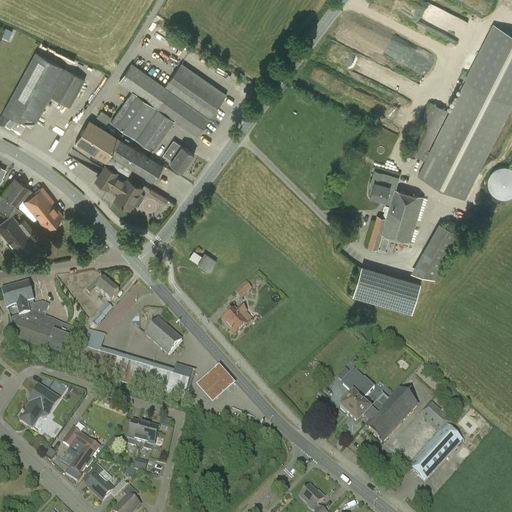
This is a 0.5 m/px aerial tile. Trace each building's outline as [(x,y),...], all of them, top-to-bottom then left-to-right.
[(379,0),(378,4),(394,9),(396,0),(400,0),(413,5),(414,0),(379,0)] [(466,79),(429,151),(428,151),(448,110),(430,101),(405,151),(425,160),(418,176),(465,200),(477,176),(511,105),(511,33),(493,24),(466,79)] [(8,38),(11,30),(4,27),(1,36),(8,38)] [(85,79),(66,68),(36,52),(3,112),(23,123),(27,116),(37,121),(51,96),(70,106),(85,79)] [(197,137),(210,118),(227,94),(181,63),(165,86),(132,63),(118,82),(131,91),(110,121),(153,151),(174,121),(197,137)] [(112,117),(101,110),(96,118),(107,125),(112,117)] [(106,162),(110,155),(154,182),(164,165),(120,139),(121,138),(90,119),(75,143),(106,162)] [(182,145),(182,146),(173,140),(163,155),(172,160),(171,162),(183,170),(194,154),(182,145)] [(143,195),(140,192),(143,188),(118,173),(118,172),(106,165),(97,180),(119,194),(116,199),(130,208),(133,204),(136,206),(139,205),(144,198),(143,195)] [(490,173),(488,178),(488,183),(489,187),(491,192),(495,195),(499,198),(504,198),(509,198),(511,196),(511,168),(506,166),(502,166),(497,168),(493,170),(490,173)] [(376,215),(367,246),(378,249),(382,234),(411,242),(413,235),(415,228),(424,197),(396,189),(400,177),(385,173),(375,170),(369,187),(372,188),(370,196),(386,200),(385,204),(389,205),(386,218),(376,215)] [(14,177),(0,195),(16,207),(20,202),(24,201),(38,219),(46,229),(63,216),(41,188),(34,193),(29,190),(30,189),(14,177)] [(149,188),(146,193),(163,203),(166,198),(149,188)] [(0,213),(6,218),(0,222),(0,231),(22,258),(37,245),(28,234),(33,230),(23,218),(18,222),(12,215),(18,209),(16,207),(0,195),(0,194),(0,213)] [(435,222),(408,273),(434,278),(436,275),(439,258),(445,247),(449,240),(451,230),(435,222)] [(205,252),(202,256),(194,251),(190,257),(210,271),(217,261),(205,252)] [(351,298),(410,311),(417,279),(358,266),(351,298)] [(104,281),(101,283),(98,281),(86,292),(90,296),(97,290),(111,303),(119,293),(104,281)] [(252,290),(245,284),(235,294),(241,300),(252,290)] [(33,303),(34,303),(29,285),(3,292),(8,310),(18,307),(20,316),(10,318),(13,329),(10,336),(63,358),(73,330),(57,323),(45,318),(49,307),(42,304),(34,306),(33,303)] [(104,318),(113,309),(108,304),(99,313),(100,314),(92,322),(97,327),(105,319),(104,318)] [(235,310),(222,322),(235,336),(248,325),(248,324),(242,318),(246,314),(247,313),(241,306),(236,311),(235,310)] [(182,341),(158,321),(145,336),(168,356),(182,341)] [(89,332),(78,369),(185,402),(193,375),(177,370),(174,378),(151,371),(153,367),(102,351),(107,337),(89,332)] [(219,371),(196,390),(212,409),(235,389),(219,371)] [(339,382),(346,374),(342,371),(335,379),(339,382)] [(352,395),(340,408),(358,424),(364,418),(369,423),(382,408),(377,403),(371,408),(365,403),(364,404),(362,402),(375,388),(364,378),(363,380),(353,371),(350,375),(342,383),(341,384),(352,395)] [(33,399),(19,421),(32,430),(40,417),(42,419),(46,418),(49,413),(50,413),(59,400),(39,387),(32,399),(33,399)] [(369,423),(364,428),(365,429),(383,445),(419,407),(400,390),(400,389),(388,401),(382,408),(369,423)] [(431,404),(420,417),(438,434),(445,426),(450,421),(449,420),(454,415),(450,412),(445,407),(440,412),(431,404)] [(133,422),(130,431),(128,432),(127,437),(128,439),(128,440),(129,440),(128,446),(136,448),(137,442),(141,443),(146,426),(133,422)] [(146,426),(141,443),(145,444),(143,450),(151,452),(153,446),(154,447),(158,429),(146,426)] [(438,434),(408,467),(425,482),(462,442),(445,426),(438,434)] [(72,430),(62,443),(70,449),(66,455),(75,461),(70,468),(71,469),(80,475),(86,467),(88,469),(93,461),(91,460),(99,448),(72,430)] [(115,439),(108,449),(113,453),(120,443),(115,439)] [(46,449),(42,456),(49,460),(53,453),(46,449)] [(134,471),(145,474),(147,465),(136,462),(134,471)] [(93,480),(87,487),(103,503),(110,496),(114,492),(106,484),(111,479),(104,472),(97,466),(92,471),(88,475),(93,480)] [(127,469),(124,475),(133,479),(136,472),(127,469)] [(69,482),(76,488),(81,483),(74,477),(69,482)] [(123,494),(127,498),(113,511),(134,511),(141,506),(134,500),(139,495),(129,487),(123,494)] [(324,511),(318,505),(324,499),(318,493),(317,494),(310,487),(299,498),(308,506),(307,507),(312,511),(313,511),(324,511)]
